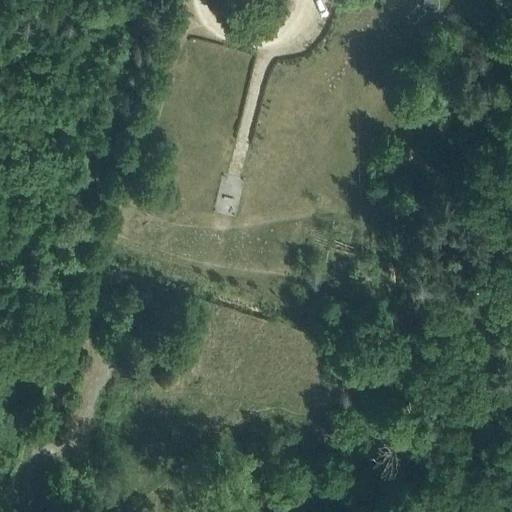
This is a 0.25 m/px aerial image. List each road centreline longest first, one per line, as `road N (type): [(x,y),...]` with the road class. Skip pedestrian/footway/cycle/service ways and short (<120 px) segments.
road 1 (unclassified): [(21,511),(188,1)]
road 2 (unclassified): [(188,1),(217,29),(275,45),(296,35),(320,0)]
